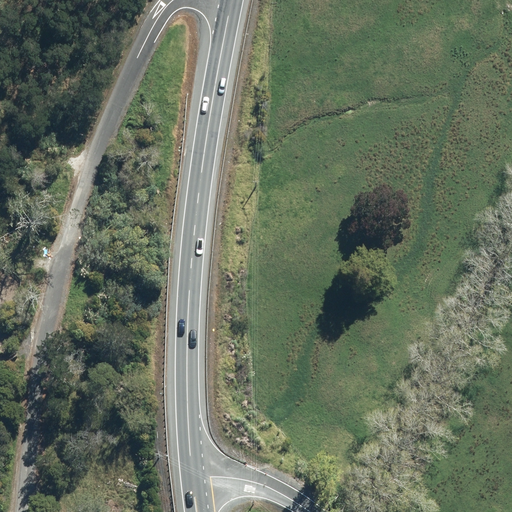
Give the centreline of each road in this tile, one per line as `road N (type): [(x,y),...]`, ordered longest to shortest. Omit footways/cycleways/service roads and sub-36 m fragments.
road 1 (unclassified): [(173,0),(117,105),(66,248),(33,410),(23,511)]
road 2 (trunk): [(230,0),(187,287),(193,477)]
road 3 (unclassified): [(310,511),(264,486),(193,477)]
